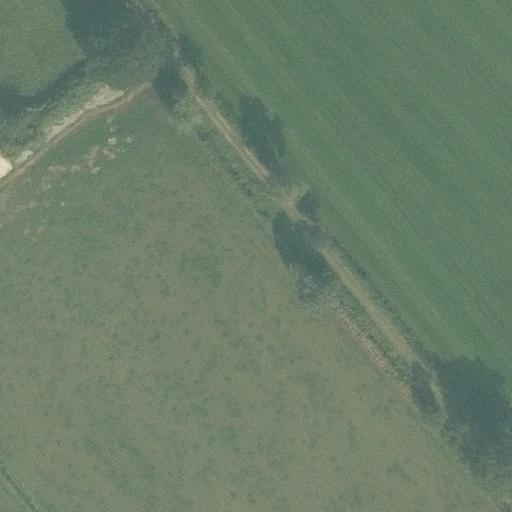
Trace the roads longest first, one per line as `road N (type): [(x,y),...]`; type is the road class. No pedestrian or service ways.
road 1 (track): [(120,0),(511,484)]
road 2 (track): [(164,53),(0,179)]
